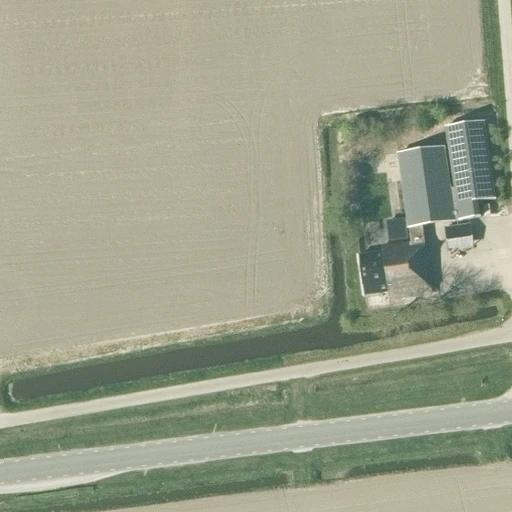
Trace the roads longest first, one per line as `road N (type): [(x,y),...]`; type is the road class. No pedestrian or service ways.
road 1 (unclassified): [(0,422),(511,334)]
road 2 (primary): [(511,411),(0,473)]
